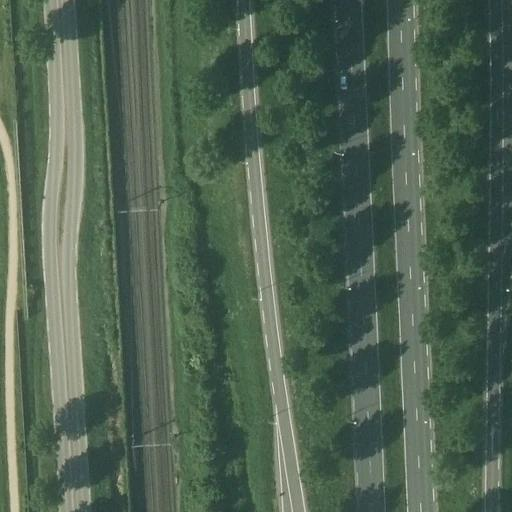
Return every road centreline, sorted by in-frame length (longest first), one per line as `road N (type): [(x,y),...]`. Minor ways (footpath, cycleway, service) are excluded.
road 1 (primary): [(246,0),(257,176),(299,511)]
road 2 (secondary): [(48,0),(57,146),(49,230),(65,511)]
road 3 (secondary): [(83,511),(68,257),(75,145),(66,0)]
road 4 (primary): [(420,511),(399,0)]
road 5 (primary): [(346,0),(367,511)]
road 6 (primary): [(494,511),(502,0)]
